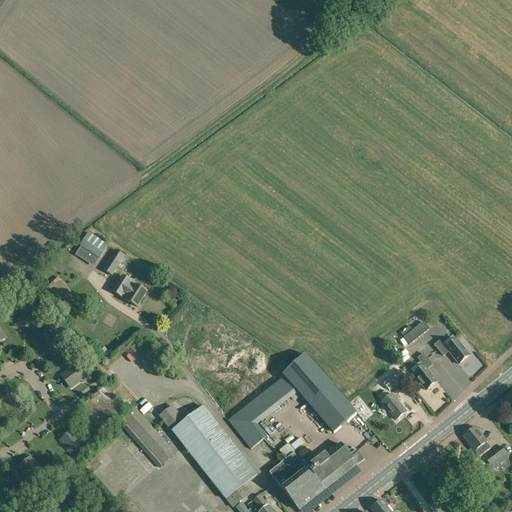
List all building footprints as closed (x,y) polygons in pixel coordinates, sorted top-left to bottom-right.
[(109,246),(90,233),(81,246),(100,259),(109,246)] [(125,256),(116,251),(104,270),(112,275),(125,256)] [(113,291),(127,300),(138,307),(148,292),(136,284),(135,285),(131,283),(132,282),(123,276),(113,291)] [(58,279),(41,294),(61,316),(78,301),(58,279)] [(21,310),(19,323),(18,328),(33,330),(34,325),(35,315),(38,316),(39,308),(31,307),(31,311),(21,310)] [(423,323),(413,331),(419,338),(428,330),(423,323)] [(410,345),(419,338),(413,331),(404,338),(410,345)] [(61,332),(53,339),(50,343),(59,354),(71,343),(61,332)] [(449,352),(459,365),(470,356),(457,340),(446,349),(440,341),(435,346),(443,357),(449,352)] [(389,346),(384,351),(392,360),(397,356),(389,346)] [(424,354),(418,359),(424,367),(414,375),(426,391),(437,382),(427,370),(432,365),(424,354)] [(305,355),(283,375),(334,434),(356,414),(305,355)] [(75,365),(65,373),(61,376),(70,389),(74,386),(82,380),(83,382),(89,377),(85,371),(81,374),(75,365)] [(99,433),(126,410),(105,386),(79,409),(99,433)] [(396,421),(406,412),(392,395),(381,403),(396,421)] [(225,500),(226,499),(233,508),(250,494),(243,485),(257,475),(204,407),(184,422),(172,407),(160,416),(225,500)] [(134,408),(122,419),(127,424),(123,427),(159,467),(174,453),(134,408)] [(479,457),(490,448),(486,443),(487,443),(475,427),(463,437),(474,453),(475,452),(479,457)] [(81,442),(74,435),(71,431),(60,440),(64,444),(71,452),(81,442)] [(287,460),(269,473),(299,511),(357,466),(364,461),(358,454),(356,451),(349,456),(341,445),(307,471),(302,466),(293,454),(287,460)] [(485,459),(493,470),(509,458),(501,448),(485,459)] [(42,471),(34,461),(30,457),(19,467),(28,478),(27,480),(32,486),(37,481),(35,478),(42,471)] [(89,461),(85,463),(90,471),(94,469),(89,461)] [(478,476),(470,482),(479,494),(487,489),(478,476)] [(16,500),(10,492),(6,487),(0,492),(0,502),(6,509),(16,500)] [(451,505),(456,511),(460,511),(470,505),(463,495),(451,505)] [(259,509),(266,504),(260,496),(253,501),(259,509)] [(199,500),(190,505),(192,509),(201,504),(199,500)] [(390,511),(382,502),(381,503),(379,502),(377,504),(376,506),(371,511),(390,511)]
